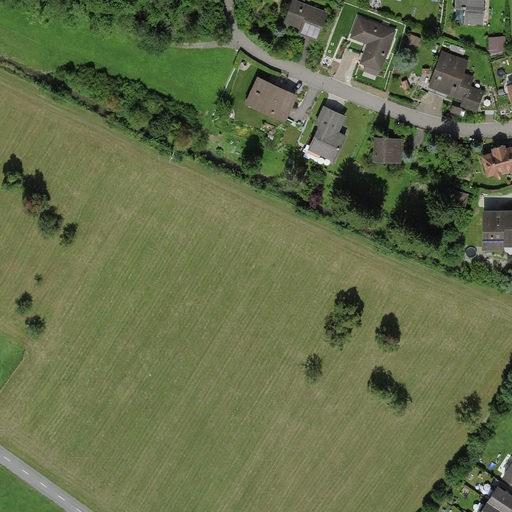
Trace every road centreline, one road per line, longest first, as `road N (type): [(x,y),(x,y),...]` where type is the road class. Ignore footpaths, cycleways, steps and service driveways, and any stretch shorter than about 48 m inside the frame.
road 1 (residential): [(511,129),(440,128),(314,79),(253,50),(237,35),(228,0)]
road 2 (track): [(45,0),(171,43),(237,35)]
